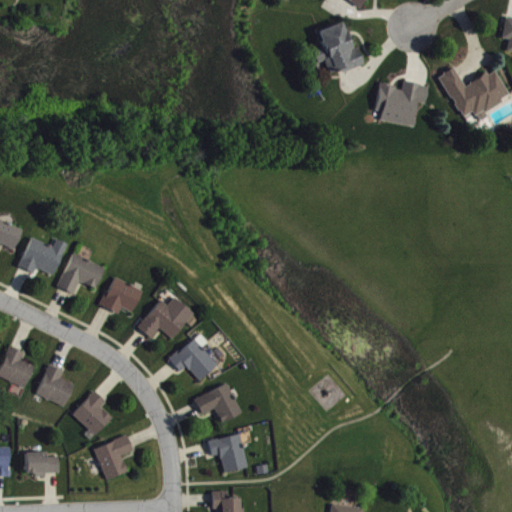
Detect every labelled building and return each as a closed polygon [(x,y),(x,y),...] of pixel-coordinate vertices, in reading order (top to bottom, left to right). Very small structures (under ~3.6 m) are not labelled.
[(347,0),(362,10),(368,0),(347,0)] [(365,66),(359,49),(354,51),(344,23),(318,33),(324,49),(314,53),(319,65),(326,62),(331,75),(342,71),(343,74),(365,66)] [(511,98),(511,96),(496,71),(467,88),(458,72),(442,82),(465,119),(476,112),(480,118),(511,98)] [(415,128),(419,104),(427,106),(430,87),(405,83),(404,89),(381,86),(375,121),(415,128)] [(0,247),(1,245),(17,251),(24,231),(0,221),(0,247)] [(69,245),(58,240),(54,248),(34,239),(20,268),(36,275),(38,269),(55,277),(69,245)] [(80,283),(98,290),(106,269),(74,255),(59,288),(75,295),(80,283)] [(102,307),(120,316),(123,309),(134,314),(144,292),(116,278),(102,307)] [(139,328),(152,340),(161,330),(173,340),(188,324),(163,301),(139,328)] [(171,362),(182,373),(188,368),(201,383),(219,366),(203,349),(209,344),(201,335),(171,362)] [(23,362),(26,353),(10,348),(0,376),(0,379),(28,389),(36,367),(23,362)] [(63,381),(66,372),(51,366),(39,397),(68,408),(76,386),(63,381)] [(223,424),(243,416),(230,385),(196,400),(203,416),(217,411),(223,424)] [(102,409),(108,403),(97,393),(75,416),(97,437),(114,420),(102,409)] [(250,469),(242,436),(210,443),(214,458),(222,456),(226,475),(250,469)] [(135,453),(129,437),(97,450),(109,482),(130,474),(123,457),(135,453)] [(0,477),(11,478),(11,449),(0,448),(0,477)] [(27,454),(27,476),(61,476),(61,458),(50,458),(50,454),(27,454)] [(222,511),(242,511),(243,500),(230,500),(230,493),(215,492),(214,511),(222,511)]
